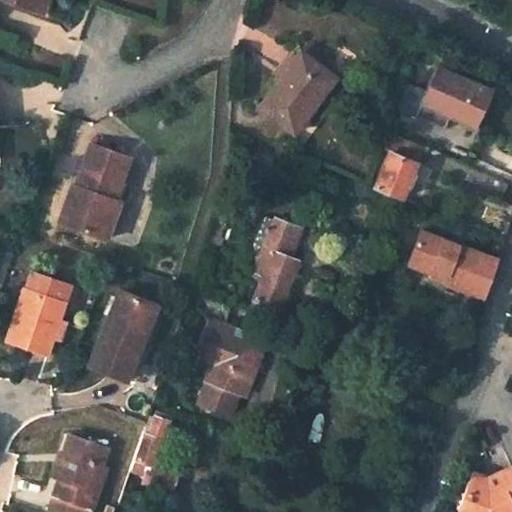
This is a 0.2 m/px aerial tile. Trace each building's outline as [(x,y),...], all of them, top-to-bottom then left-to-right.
[(9,0),(34,8),(36,0),(9,0)] [(418,40),(403,32),(394,61),(408,65),(418,40)] [(333,77),(298,51),(257,107),(292,132),(333,77)] [(489,89),(438,67),(427,93),(405,82),(397,107),(444,128),(450,116),(473,126),(489,89)] [(420,145),(395,135),(373,187),(399,197),(420,145)] [(127,156),(90,143),(78,178),(80,179),(78,186),(71,184),(57,222),(104,239),(118,201),(113,199),(127,156)] [(226,218),(215,214),(205,239),(215,243),(226,218)] [(299,227),(275,217),(274,219),(264,215),(254,245),(263,249),(255,270),(263,273),(254,298),(279,307),(297,259),(288,256),(299,227)] [(482,296),(496,257),(422,226),(408,258),(432,269),(434,265),(447,271),(443,281),(482,296)] [(24,288),(65,302),(71,284),(30,270),(24,288)] [(48,355),(65,302),(24,288),(6,341),(48,355)] [(118,290),(89,366),(127,381),(142,343),(135,339),(138,329),(140,330),(151,302),(118,290)] [(233,326),(230,332),(226,343),(202,333),(193,353),(212,360),(205,378),(196,402),(235,417),(244,394),(257,359),(249,356),(255,341),(258,335),(233,326)] [(147,435),(143,433),(130,470),(145,475),(142,483),(168,491),(174,472),(151,465),(168,415),(156,411),(147,435)] [(62,461),(57,477),(61,478),(50,511),(51,511),(91,511),(106,467),(102,465),(108,446),(71,433),(64,452),(70,454),(67,463),(62,461)] [(260,452),(242,445),(238,455),(256,462),(260,452)] [(57,477),(62,461),(67,463),(70,454),(64,452),(60,450),(51,475),(57,477)] [(468,479),(455,510),(460,511),(492,511),(493,510),(499,511),(509,511),(511,511),(511,470),(511,468),(488,478),(489,478),(480,483),(468,479)]
